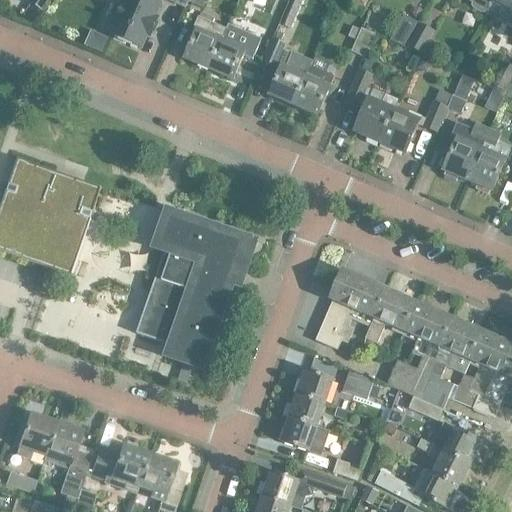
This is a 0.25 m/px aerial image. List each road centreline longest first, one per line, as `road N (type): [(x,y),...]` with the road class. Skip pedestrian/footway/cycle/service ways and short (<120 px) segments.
road 1 (residential): [(324,180),(0,36)]
road 2 (residential): [(234,443),(8,364)]
road 3 (residential): [(234,443),(311,220)]
road 4 (residential): [(311,220),(511,302)]
road 5 (residential): [(511,261),(324,180)]
